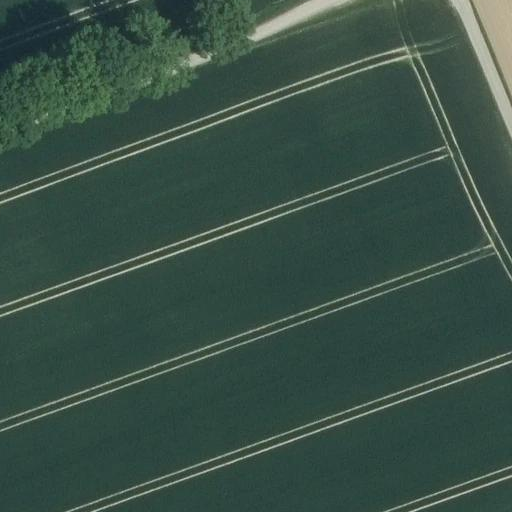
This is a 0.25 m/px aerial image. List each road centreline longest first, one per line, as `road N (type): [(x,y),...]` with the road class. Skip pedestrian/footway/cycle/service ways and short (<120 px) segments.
road 1 (unclassified): [(329,0),(237,43),(0,130)]
road 2 (unclassified): [(511,129),(458,0)]
